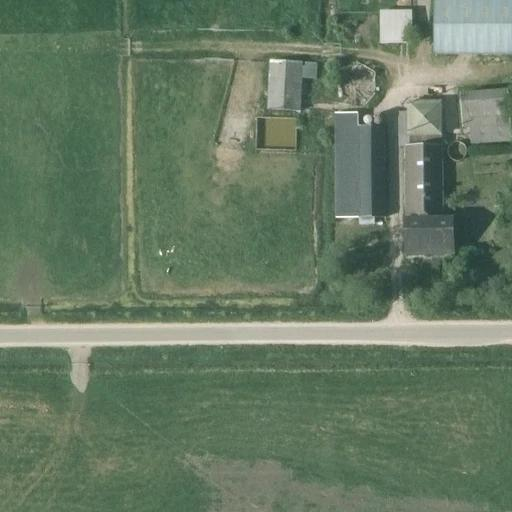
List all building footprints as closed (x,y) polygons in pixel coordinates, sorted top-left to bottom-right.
[(511,55),(511,0),(435,0),(435,55),(511,55)] [(414,43),(414,24),(414,12),(381,12),(381,26),(381,43),(414,43)] [(317,80),(318,64),(271,62),(269,110),(301,111),(302,79),(317,80)] [(358,105),(377,94),(376,72),(357,62),(338,72),(338,93),(358,105)] [(233,89),(263,92),(265,72),(235,69),(233,89)] [(507,141),(506,125),(511,125),(509,90),(461,94),(463,128),(471,128),(472,143),(507,141)] [(444,102),(401,103),(401,136),(444,135),(444,102)] [(336,219),(385,219),(385,126),(360,126),(360,113),(336,113),(336,219)] [(407,216),(406,216),(406,255),(455,254),(454,217),(444,217),(443,146),(406,147),(407,216)]
